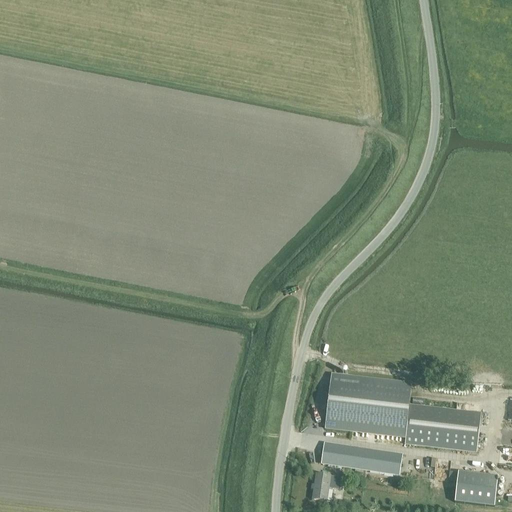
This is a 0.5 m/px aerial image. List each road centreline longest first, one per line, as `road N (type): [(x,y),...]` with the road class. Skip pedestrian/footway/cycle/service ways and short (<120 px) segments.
road 1 (unclassified): [(277,511),(283,434),(313,316),(409,200),(433,141),(424,0)]
road 2 (track): [(297,293),(298,356),(420,376),(424,393),(493,401),(489,461),(283,434)]
road 3 (track): [(0,266),(241,316),(297,293)]
